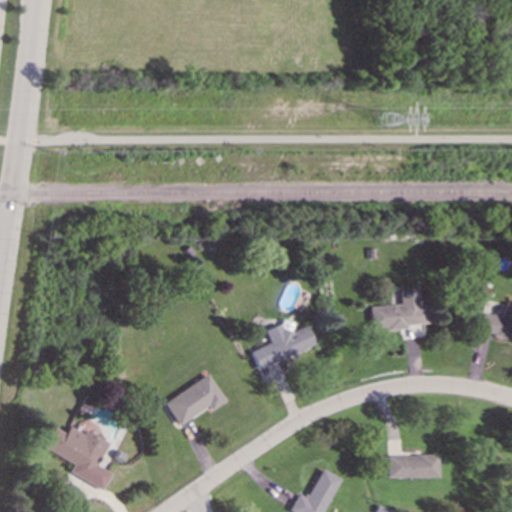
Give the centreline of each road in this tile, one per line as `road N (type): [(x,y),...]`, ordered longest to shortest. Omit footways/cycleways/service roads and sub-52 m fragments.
road 1 (residential): [(511,398),(424,386),(358,397),(264,443),(165,511)]
road 2 (secondary): [(0,254),(33,0)]
